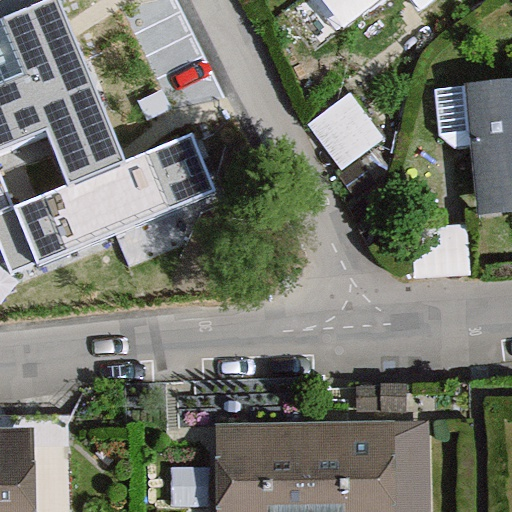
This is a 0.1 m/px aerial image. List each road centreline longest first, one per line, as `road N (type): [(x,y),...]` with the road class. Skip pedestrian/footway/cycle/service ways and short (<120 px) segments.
road 1 (residential): [(363,325),(0,361)]
road 2 (residential): [(363,325),(211,0)]
road 3 (residential): [(511,317),(363,325)]
